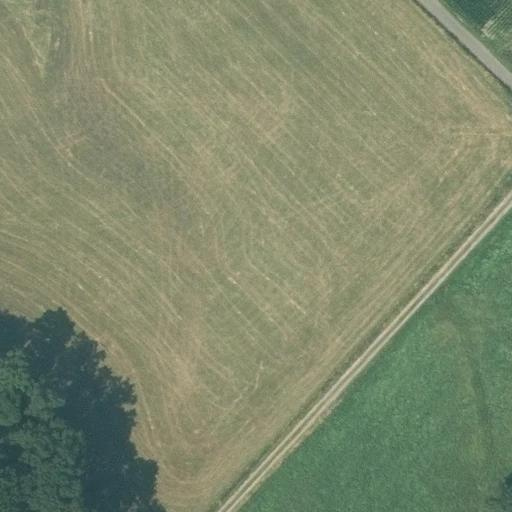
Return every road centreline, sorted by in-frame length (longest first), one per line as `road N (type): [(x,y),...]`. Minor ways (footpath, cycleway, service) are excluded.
road 1 (track): [(511,198),(222,511)]
road 2 (unclassified): [(511,86),(421,0)]
